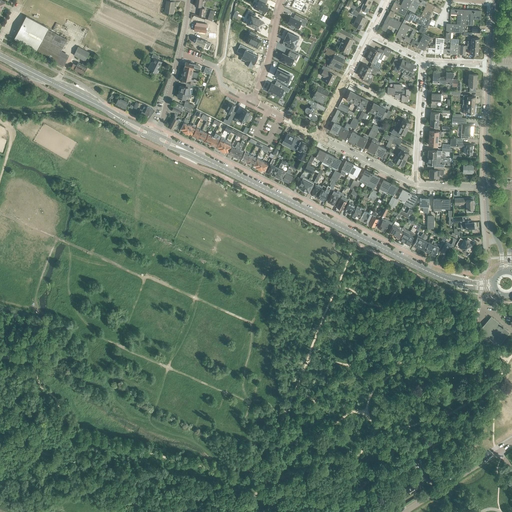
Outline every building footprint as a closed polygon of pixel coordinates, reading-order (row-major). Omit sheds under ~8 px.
[(173,9),(174,1),(173,1),(173,0),(166,0),(165,12),(173,13),(174,9),(173,9)] [(258,0),(254,8),(265,13),(268,7),(264,5),(265,3),(259,0),(258,0)] [(315,1),(314,0),(294,0),(291,7),(309,16),(315,1)] [(350,7),(361,13),(363,10),(367,12),(371,5),(370,4),(371,3),(373,0),(372,0),(360,0),(364,2),(361,9),(357,7),(351,4),(350,7)] [(401,5),(407,9),(412,0),(403,0),(401,5)] [(425,7),(428,2),(423,0),(412,0),(407,9),(408,9),(415,13),(419,3),(425,7)] [(404,16),(408,9),(407,9),(401,5),(398,4),(394,2),(388,15),(392,18),(392,17),(395,11),(404,16)] [(425,7),(421,15),(428,19),(432,10),(439,13),(441,9),(428,2),(425,7)] [(353,24),(362,28),(364,24),(363,24),(365,19),(366,19),(362,17),(363,14),(365,15),(353,9),(351,12),(352,13),(352,14),(357,17),(354,24),(353,24)] [(450,14),(457,14),(457,24),(461,24),(461,25),(465,25),(466,10),(451,9),(450,14)] [(481,10),(466,10),(465,25),(473,25),(473,15),(480,15),(481,10)] [(251,16),(247,23),(260,30),(264,22),(254,17),(255,14),(249,11),(247,14),(251,16)] [(418,31),(424,34),(431,20),(428,19),(421,15),(417,14),(416,15),(414,14),(414,13),(410,11),(406,20),(410,22),(411,19),(422,25),(418,31)] [(398,29),(401,22),(392,17),(392,18),(388,15),(381,29),(385,31),(388,25),(398,29)] [(56,60),(55,62),(63,66),(69,55),(61,51),(67,39),(48,29),(44,38),(43,38),(48,28),(26,16),(14,38),(18,40),(56,60)] [(303,26),(306,20),(297,16),(295,19),(290,16),(289,19),(288,19),(286,22),(287,23),(290,25),(289,26),(293,28),(293,27),(297,28),(299,24),(303,26)] [(195,24),(194,30),(206,32),(207,24),(196,23),(196,25),(195,24)] [(395,36),(409,43),(411,39),(405,35),(409,26),(404,24),(402,23),(395,36)] [(445,39),(450,39),(451,38),(451,32),(461,32),(464,32),(465,25),(461,25),(461,24),(457,24),(446,23),(445,39)] [(344,52),(348,54),(351,48),(350,48),(349,48),(352,42),(350,41),(353,35),(339,28),(336,34),(344,38),(342,41),(341,41),(342,42),(339,48),(344,51),(344,52)] [(247,32),(243,40),(257,47),(258,44),(258,45),(259,44),(260,42),(261,39),(259,38),(257,37),(256,37),(255,36),(255,35),(256,33),(250,30),(249,33),(247,32)] [(286,35),(283,40),(288,42),(286,46),(295,50),(296,46),(295,45),(299,37),(288,32),(287,32),(286,32),(285,35),(286,35)] [(424,34),(419,43),(413,39),(410,44),(424,50),(431,37),(424,34)] [(209,45),(210,43),(197,37),(196,39),(195,40),(194,41),(195,42),(195,43),(203,47),(205,43),(209,45)] [(428,52),(443,53),(443,48),(444,38),(436,38),(435,48),(428,47),(428,52)] [(459,39),(451,38),(450,39),(451,39),(450,49),(443,48),(443,53),(458,54),(459,39)] [(471,38),(471,46),(478,46),(479,38),(471,38)] [(240,44),(236,51),(243,54),(241,57),(246,59),(244,62),(251,65),(253,63),(257,55),(253,53),(254,51),(240,44)] [(89,53),(78,46),(73,55),(85,61),(89,53)] [(327,64),(326,67),(330,69),(331,67),(334,68),(335,68),(338,70),(344,59),(340,57),(339,57),(338,57),(339,53),(325,46),(323,50),(332,54),(331,55),(331,56),(332,57),(332,58),(333,58),(331,62),(331,61),(329,65),(327,64)] [(478,54),(478,46),(471,46),(470,54),(478,54)] [(371,48),(369,53),(381,59),(383,54),(388,56),(390,50),(385,48),(384,51),(378,48),(377,51),(371,48)] [(287,55),(282,53),(279,59),(291,65),(294,59),(296,60),(298,55),(289,51),(287,55)] [(153,53),(151,57),(154,58),(152,62),(151,62),(148,69),(149,69),(157,73),(159,69),(158,68),(161,61),(157,59),(159,56),(153,53)] [(371,64),(378,68),(379,69),(381,66),(379,65),(382,60),(381,59),(369,53),(366,58),(372,62),(371,64)] [(397,72),(398,70),(403,72),(408,62),(408,63),(403,60),(403,59),(400,64),(397,63),(393,70),(397,72)] [(83,62),(81,64),(78,62),(76,65),(73,64),(71,68),(74,69),(74,70),(83,74),(87,67),(86,67),(87,65),(83,62)] [(408,62),(403,72),(402,75),(411,79),(414,72),(414,71),(414,72),(411,71),(414,65),(413,65),(408,63),(408,62)] [(379,69),(378,68),(371,64),(370,67),(363,64),(362,66),(361,68),(361,69),(370,74),(372,70),(375,72),(376,70),(378,71),(379,69)] [(335,75),(328,72),(330,69),(326,67),(323,65),(322,68),(324,70),(321,75),(323,76),(324,76),(326,77),(324,81),(331,84),(335,75)] [(279,78),(278,82),(287,86),(289,82),(286,81),(289,74),(277,68),(274,75),(279,78)] [(372,79),(368,77),(370,74),(361,69),(360,70),(359,70),(359,72),(358,74),(363,77),(362,80),(370,84),(372,79)] [(439,83),(442,84),(443,77),(440,76),(440,71),(433,71),(432,81),(439,81),(439,83)] [(446,77),(443,77),(442,84),(445,84),(445,82),(449,82),(449,84),(452,84),(452,79),(453,76),(454,76),(454,72),(446,72),(446,77)] [(476,86),(477,74),(469,74),(468,86),(470,86),(469,92),(475,92),(476,86)] [(192,82),(193,79),(191,79),(182,77),(181,77),(181,80),(181,82),(195,85),(196,82),(192,82)] [(179,91),(187,93),(190,94),(190,88),(191,84),(186,83),(185,86),(180,85),(179,91)] [(275,95),(279,97),(283,90),(286,91),(288,92),(289,88),(280,84),(279,87),(274,85),(271,83),(267,91),(272,94),(275,95)] [(395,94),(394,98),(399,98),(399,96),(401,96),(401,101),(408,101),(408,95),(409,95),(410,89),(406,89),(406,90),(401,90),(401,85),(393,84),(393,87),(388,87),(388,94),(394,95),(394,94),(395,94)] [(322,102),(327,92),(323,90),(324,89),(323,89),(323,90),(322,90),(321,89),(322,88),(319,87),(315,94),(314,94),(312,98),(318,101),(318,100),(322,102)] [(352,102),(356,94),(350,91),(346,99),(352,102)] [(435,93),(431,93),(431,101),(431,102),(431,107),(435,107),(435,101),(440,101),(440,94),(436,93),(435,93)] [(362,97),(356,94),(352,102),(358,105),(362,97)] [(124,97),(120,95),(119,97),(116,104),(125,108),(128,102),(129,100),(124,97),(125,97),(124,97)] [(467,104),(474,105),(475,97),(468,96),(468,95),(463,95),(463,104),(467,104)] [(368,100),(362,97),(358,105),(361,107),(360,108),(363,110),(368,100)] [(311,119),(313,119),(314,119),(315,119),(316,119),(316,118),(317,117),(317,116),(316,115),(315,115),(315,114),(314,114),(315,111),(317,107),(316,106),(317,103),(306,98),(306,99),(306,100),(309,103),(309,108),(308,108),(308,107),(307,107),(307,108),(306,108),(305,108),(305,109),(305,110),(305,111),(306,111),(306,112),(309,113),(309,114),(309,115),(310,115),(309,118),(311,119)] [(189,103),(189,101),(185,100),(184,106),(191,109),(193,104),(189,103)] [(183,109),(185,106),(176,102),(172,110),(175,112),(175,114),(177,115),(179,112),(178,112),(180,110),(182,112),(183,109)] [(375,114),(379,106),(373,102),(369,111),(375,114)] [(236,106),(230,103),(226,111),(232,114),(230,117),(233,118),(236,113),(233,111),(236,106)] [(474,110),(474,105),(467,104),(463,104),(463,107),(464,107),(463,114),(470,114),(470,113),(474,113),(474,112),(475,113),(475,110),(474,110)] [(140,115),(146,118),(151,108),(147,106),(147,108),(144,106),(142,110),(140,109),(138,114),(140,115)] [(385,109),(379,106),(375,114),(374,117),(382,121),(384,117),(387,113),(384,111),(385,109)] [(236,113),(233,120),(236,122),(237,120),(244,124),(250,112),(243,109),(241,111),(241,112),(240,114),(239,115),(236,113)] [(334,122),(330,130),(337,134),(341,126),(342,124),(336,122),(337,120),(339,117),(337,117),(340,111),(337,109),(334,115),(331,121),(334,122)] [(177,126),(181,128),(184,122),(183,121),(179,119),(178,120),(175,119),(177,116),(174,115),(168,126),(174,129),(174,128),(176,129),(177,126)] [(344,127),(341,126),(337,134),(344,137),(348,129),(350,125),(352,127),(356,119),(353,117),(350,125),(346,123),(344,127)] [(472,134),(473,134),(474,127),(472,126),(466,125),(466,123),(465,123),(465,118),(452,117),(452,121),(457,121),(457,123),(462,123),(461,137),(468,138),(468,134),(471,134),(471,135),(472,135),(472,134)] [(398,120),(396,123),(400,125),(407,129),(408,128),(409,129),(410,126),(409,125),(411,123),(408,121),(403,119),(402,121),(398,120)] [(184,122),(181,128),(180,129),(182,130),(183,131),(186,132),(190,124),(187,123),(188,121),(185,120),(184,122)] [(395,126),(391,133),(395,135),(399,137),(401,133),(404,135),(407,129),(400,125),(396,123),(395,126)] [(193,126),(190,124),(186,132),(189,134),(190,134),(192,134),(196,126),(193,124),(193,126)] [(196,128),(192,136),(198,138),(202,131),(196,128)] [(207,133),(202,131),(198,138),(203,141),(207,133)] [(349,140),(356,143),(360,135),(353,132),(349,140)] [(214,135),(214,136),(210,144),(215,147),(219,139),(216,137),(217,135),(215,133),(214,135)] [(292,149),(292,148),(295,143),(292,142),(294,137),(287,133),(284,141),(290,144),(291,144),(289,147),(292,149)] [(208,134),(204,142),(210,144),(214,136),(208,134)] [(367,139),(360,135),(356,143),(363,147),(367,139)] [(292,142),(295,143),(292,148),(294,149),(296,149),(300,151),(297,157),(303,160),(307,153),(304,151),(305,149),(305,148),(305,147),(306,143),(300,140),(301,139),(295,136),(294,137),(292,142)] [(219,148),(218,149),(221,150),(226,140),(227,140),(221,137),(216,147),(219,148)] [(472,145),(469,145),(469,143),(457,143),(457,138),(451,138),(450,146),(466,147),(466,153),(465,153),(465,154),(466,154),(469,154),(471,154),(472,154),(473,145),(472,145)] [(232,143),(226,140),(221,150),(225,152),(225,151),(227,152),(232,143)] [(367,149),(375,153),(379,145),(371,141),(367,149)] [(232,145),(228,154),(234,156),(238,148),(240,144),(240,143),(238,142),(235,147),(232,145)] [(243,145),(240,144),(238,148),(234,156),(239,159),(243,151),(240,150),(243,145)] [(386,148),(379,145),(375,153),(382,156),(386,148)] [(398,148),(401,150),(398,156),(406,159),(409,153),(407,152),(408,150),(399,145),(398,148)] [(279,153),(281,149),(277,146),(272,154),(277,157),(279,153)] [(322,161),(326,153),(321,150),(321,151),(319,150),(319,149),(315,157),(316,157),(318,158),(317,158),(318,158),(322,161)] [(402,166),(406,159),(398,156),(388,150),(384,157),(387,159),(389,154),(397,158),(395,162),(402,166)] [(245,152),(241,160),(247,163),(250,155),(245,152)] [(328,167),(329,164),(333,157),(333,156),(333,157),(328,154),(326,153),(322,161),(321,163),(328,167)] [(256,158),(250,155),(247,163),(252,166),(256,158)] [(333,157),(329,164),(328,167),(335,170),(337,168),(341,160),(340,160),(335,158),(333,157),(334,157),(333,157)] [(434,164),(434,167),(444,167),(444,164),(440,164),(440,157),(436,157),(428,157),(427,163),(434,164)] [(258,169),(262,161),(257,158),(253,165),(256,166),(255,167),(256,167),(256,168),(258,169)] [(270,174),(270,173),(271,174),(275,166),(272,165),(274,160),(272,158),(266,171),(267,172),(267,173),(268,173),(269,174),(270,174)] [(275,176),(276,176),(283,163),(284,161),(282,160),(278,168),(275,166),(272,174),(272,175),(274,176),(275,176)] [(283,163),(276,176),(278,177),(278,178),(280,179),(281,179),(285,171),(282,170),(287,161),(284,160),(284,161),(283,163)] [(268,164),(262,161),(258,169),(262,170),(264,171),(268,164)] [(340,174),(343,175),(345,170),(349,172),(353,164),(346,161),(342,169),(341,171),(340,174)] [(349,172),(347,176),(354,180),(356,176),(360,168),(353,164),(349,172)] [(463,172),(472,172),(472,165),(463,164),(463,165),(461,165),(461,164),(459,164),(459,165),(455,170),(459,172),(461,168),(463,169),(463,172)] [(443,174),(444,170),(444,167),(434,167),(434,170),(429,169),(428,177),(434,177),(434,178),(439,178),(439,174),(443,174)] [(361,178),(359,181),(366,185),(372,174),(365,170),(361,178)] [(282,179),(289,183),(290,181),(291,179),(292,176),(286,173),(282,179)] [(372,174),(366,185),(374,188),(375,185),(379,177),(372,174)] [(303,189),(303,190),(308,180),(309,179),(301,175),(297,183),(300,184),(298,187),(301,188),(300,188),(301,188),(300,189),(301,189),(302,190),(303,190),(303,189)] [(308,180),(303,190),(304,190),(304,191),(305,192),(306,191),(307,191),(309,192),(313,183),(310,182),(311,180),(309,179),(308,180)] [(380,188),(379,189),(386,193),(387,191),(391,183),(383,180),(379,188),(380,188)] [(391,183),(387,191),(388,192),(394,195),(395,192),(398,187),(391,183)] [(318,184),(317,185),(315,184),(311,193),(313,195),(313,196),(315,196),(316,196),(321,186),(318,184)] [(320,199),(324,200),(329,190),(331,187),(330,186),(327,185),(327,187),(323,185),(317,197),(318,198),(319,199),(320,199)] [(398,197),(405,201),(409,193),(402,189),(398,197)] [(333,205),(337,198),(338,198),(341,192),(337,190),(336,192),(333,191),(328,201),(330,202),(330,203),(330,204),(332,205),(333,205)] [(343,193),(341,192),(338,198),(340,199),(336,206),(342,209),(347,199),(344,197),(343,198),(341,197),(343,193)] [(409,193),(405,201),(404,203),(411,207),(417,196),(414,195),(415,194),(410,192),(410,193),(409,193)] [(428,206),(429,198),(420,198),(419,206),(423,206),(423,212),(428,212),(428,206)] [(466,199),(466,198),(454,198),(454,204),(466,204),(467,209),(473,209),(473,208),(474,208),(474,205),(473,205),(473,203),(474,203),(474,201),(473,201),(473,199),(472,199),(472,198),(469,198),(469,199),(466,199)] [(441,211),(441,208),(442,199),(433,199),(433,210),(441,211)] [(450,199),(442,199),(441,208),(449,208),(450,199)] [(349,214),(351,213),(355,206),(351,204),(352,203),(349,202),(345,210),(347,211),(347,212),(347,213),(349,214)] [(357,205),(352,215),(357,218),(361,210),(359,209),(360,207),(357,205)] [(406,216),(406,217),(409,219),(409,218),(410,215),(413,211),(409,209),(407,213),(401,210),(399,213),(406,216)] [(371,215),(372,215),(373,212),(370,210),(369,213),(364,210),(363,213),(360,219),(364,221),(364,222),(366,222),(367,222),(367,223),(371,215)] [(371,224),(371,225),(373,226),(374,226),(378,219),(375,217),(377,214),(373,212),(372,215),(373,215),(369,223),(371,224)] [(469,228),(474,228),(474,222),(471,222),(471,219),(464,220),(462,220),(462,216),(452,217),(452,222),(460,221),(461,229),(465,229),(466,229),(469,229),(469,228)] [(384,231),(386,226),(389,228),(392,223),(385,219),(385,220),(382,218),(380,222),(381,222),(378,228),(381,229),(380,230),(383,231),(383,230),(384,231)] [(393,235),(399,226),(394,223),(388,233),(390,234),(391,235),(392,235),(393,235)] [(402,227),(399,226),(393,235),(394,236),(393,236),(396,238),(396,237),(398,238),(403,229),(404,230),(405,228),(406,226),(404,225),(403,227),(402,227)] [(399,239),(404,242),(408,234),(410,231),(405,228),(404,230),(399,239)] [(410,231),(408,234),(404,242),(409,244),(415,235),(414,234),(410,231)] [(416,248),(417,246),(418,247),(425,234),(422,233),(421,236),(418,235),(412,246),(416,248)] [(427,236),(425,234),(418,247),(423,249),(428,241),(425,240),(427,236)] [(459,247),(463,249),(462,249),(466,252),(467,253),(468,253),(469,253),(469,252),(470,252),(470,251),(469,251),(473,244),(474,242),(470,239),(469,240),(467,239),(466,240),(464,238),(463,239),(460,237),(456,244),(456,245),(459,246),(459,247)] [(424,250),(429,252),(433,244),(434,242),(435,241),(432,240),(431,243),(428,242),(424,250)] [(434,242),(433,244),(429,252),(434,255),(437,250),(438,250),(440,245),(434,242)] [(445,243),(440,251),(444,253),(445,253),(446,251),(448,252),(451,247),(452,247),(455,243),(453,242),(452,242),(451,245),(449,244),(448,245),(445,243)] [(498,345),(505,338),(509,332),(505,329),(504,330),(502,328),(503,327),(503,326),(502,326),(491,317),(482,327),(496,339),(494,342),(498,345)] [(419,480),(407,487),(411,492),(418,487),(417,485),(426,479),(420,471),(415,475),(419,480)]
